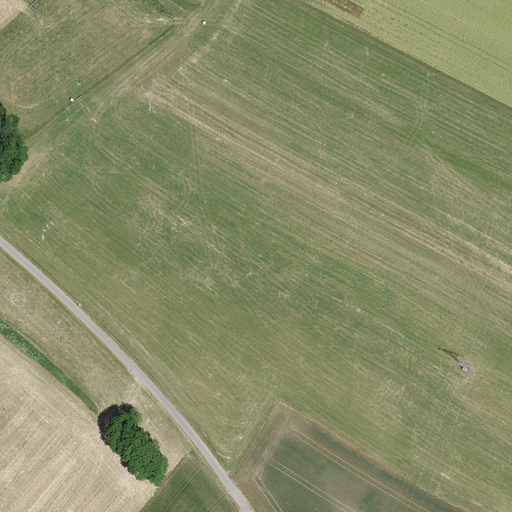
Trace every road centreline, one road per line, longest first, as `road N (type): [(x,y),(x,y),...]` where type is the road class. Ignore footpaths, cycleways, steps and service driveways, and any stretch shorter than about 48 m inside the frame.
road 1 (unclassified): [(0,239),(136,369),(248,511)]
road 2 (track): [(214,0),(116,83)]
